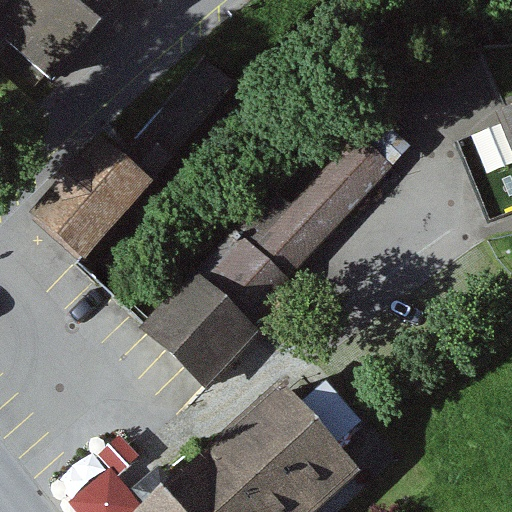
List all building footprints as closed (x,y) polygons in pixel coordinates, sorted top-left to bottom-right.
[(0,0),(0,59),(49,107),(149,4),(145,0),(0,0)] [(208,66),(159,122),(192,150),(241,94),(208,66)] [(511,117),(503,121),(511,143),(511,117)] [(340,122),(146,339),(217,403),(269,344),(256,332),(398,173),(340,122)] [(107,144),(35,220),(88,270),(161,194),(107,144)] [(283,397),(157,511),(332,511),(363,484),(283,397)]
